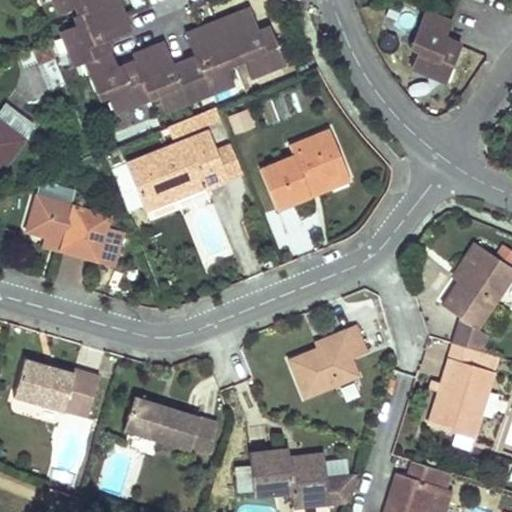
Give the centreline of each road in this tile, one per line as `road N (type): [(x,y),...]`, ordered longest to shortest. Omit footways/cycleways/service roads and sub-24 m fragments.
road 1 (residential): [(447,162),(369,258),(188,334),(141,335),(0,295)]
road 2 (residential): [(447,162),(373,87),(332,0)]
